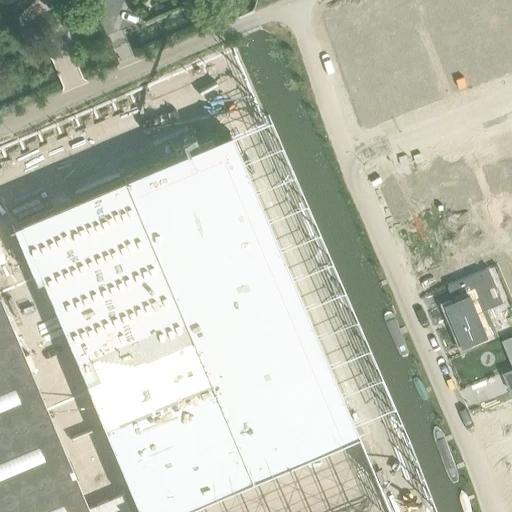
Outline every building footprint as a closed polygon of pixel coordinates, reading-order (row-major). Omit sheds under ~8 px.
[(416,0),(423,17),(435,13),(439,23),(464,14),(458,0),(416,0)] [(369,24),(341,34),(349,57),(389,43),(381,21),(381,20),(390,17),(386,5),(365,13),(369,24)] [(349,57),(346,58),(354,81),(357,80),(397,66),(389,43),(349,57)] [(397,66),(357,80),(364,103),(393,94),(397,105),(418,97),(414,86),(405,90),(397,66)] [(32,277),(0,290),(0,511),(389,511),(229,130),(9,223),(32,277)] [(503,176),(491,180),(499,202),(510,197),(508,188),(511,186),(511,140),(492,148),(503,176)] [(432,192),(404,204),(414,227),(453,210),(444,187),(453,184),(448,172),(427,181),(432,192)] [(414,227),(411,227),(420,250),(423,249),(462,232),(453,210),(414,227)] [(462,232),(423,249),(432,271),(460,260),(465,271),(485,263),(481,251),(472,255),(462,232)] [(455,301),(447,304),(464,344),(497,330),(488,308),(504,301),(489,267),(473,274),(448,285),(455,301)] [(511,368),(503,373),(511,391),(511,390),(511,368)]
